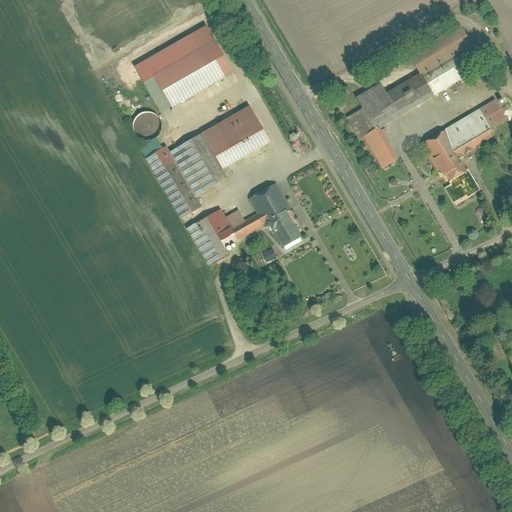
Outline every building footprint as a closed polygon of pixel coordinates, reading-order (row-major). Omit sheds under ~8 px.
[(206,27),(134,68),(162,116),(234,74),(206,27)] [(486,70),(461,27),(405,59),(415,77),(392,90),(387,81),(350,102),(357,114),(344,121),(357,144),(366,138),(381,130),(486,70)] [(494,103),(421,147),(446,189),(465,177),(456,161),(497,137),(495,133),(508,125),(494,103)] [(164,147),(143,159),(178,219),(200,207),(195,198),(229,179),(224,171),(270,145),(248,107),(168,153),(164,147)] [(148,141),(152,140),(156,138),(159,135),(161,130),(162,126),(160,121),(158,117),(154,114),(149,113),(144,113),(140,115),(136,118),(134,122),(133,126),(134,131),(136,135),(139,138),(143,140),(148,141)] [(381,130),(366,138),(382,166),(397,157),(381,130)] [(301,179),(292,176),(290,183),(300,186),(301,179)] [(220,209),(187,226),(206,263),(237,247),(234,240),(266,224),(281,253),(304,241),(276,186),(248,200),(254,212),(242,218),(238,210),(224,217),(220,209)] [(272,248),(262,251),(265,262),(275,259),(272,248)] [(511,334),(499,340),(511,367),(511,334)]
